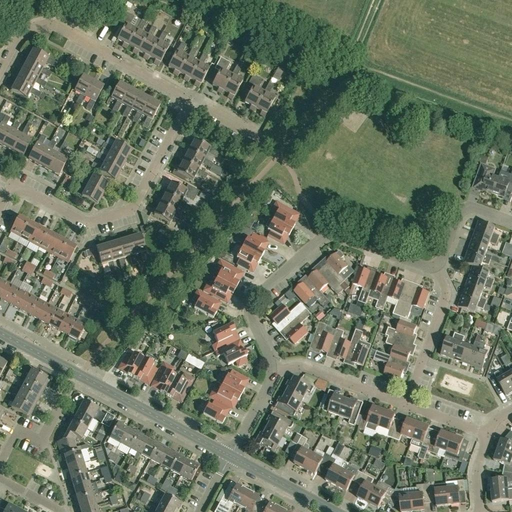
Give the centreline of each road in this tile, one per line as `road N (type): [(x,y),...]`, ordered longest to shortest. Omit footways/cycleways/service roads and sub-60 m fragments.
road 1 (residential): [(271,370),(249,302),(321,238),(331,233),(435,266)]
road 2 (residential): [(0,207),(15,191),(79,221),(122,209),(140,193),(185,109),(183,98)]
road 3 (tertiary): [(230,456),(0,333)]
road 4 (residential): [(0,75),(20,35),(49,24),(183,98)]
road 5 (residential): [(405,405),(445,299),(435,266)]
road 6 (residential): [(405,405),(306,369),(271,370)]
